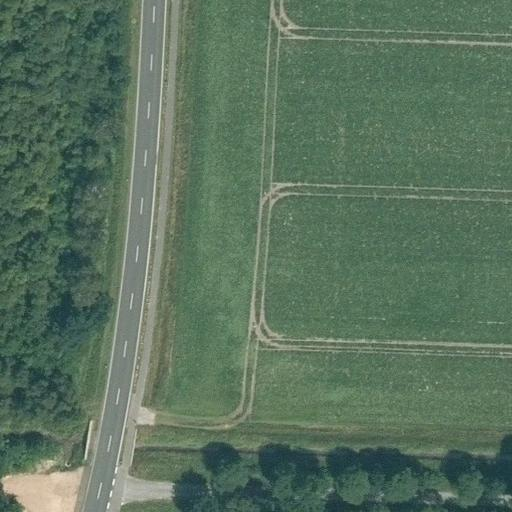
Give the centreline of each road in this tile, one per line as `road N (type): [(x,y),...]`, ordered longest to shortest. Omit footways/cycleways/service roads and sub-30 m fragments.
road 1 (tertiary): [(97,490),(134,254),(152,0)]
road 2 (unclassified): [(511,501),(97,490)]
